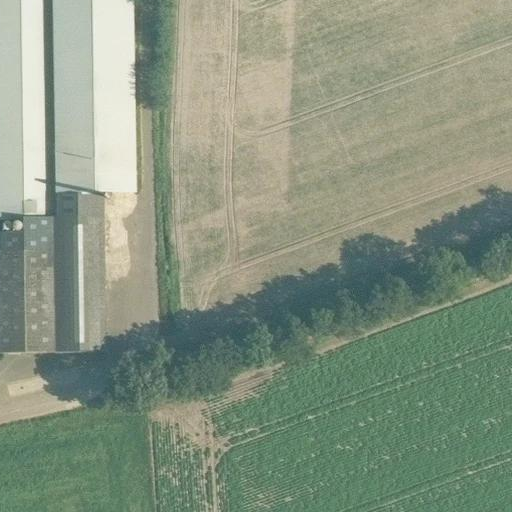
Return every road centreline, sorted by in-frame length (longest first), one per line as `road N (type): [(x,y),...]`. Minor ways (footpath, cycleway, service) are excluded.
road 1 (unclassified): [(0,415),(85,394),(127,360),(135,342),(148,0)]
road 2 (track): [(511,272),(187,390),(133,400),(85,394)]
